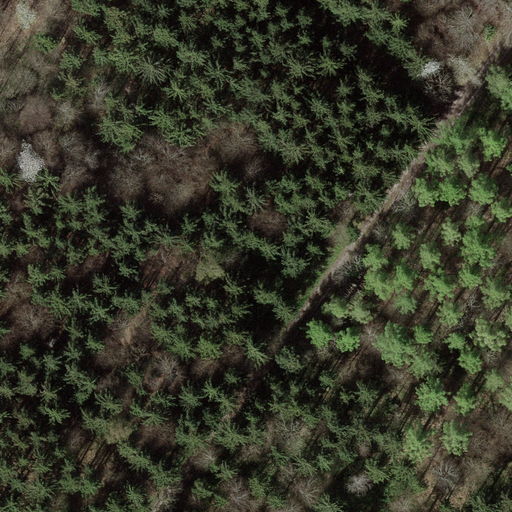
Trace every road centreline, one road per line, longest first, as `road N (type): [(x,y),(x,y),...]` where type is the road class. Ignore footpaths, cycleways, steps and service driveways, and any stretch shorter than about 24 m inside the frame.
road 1 (track): [(148,511),(511,27)]
road 2 (track): [(456,100),(315,0)]
